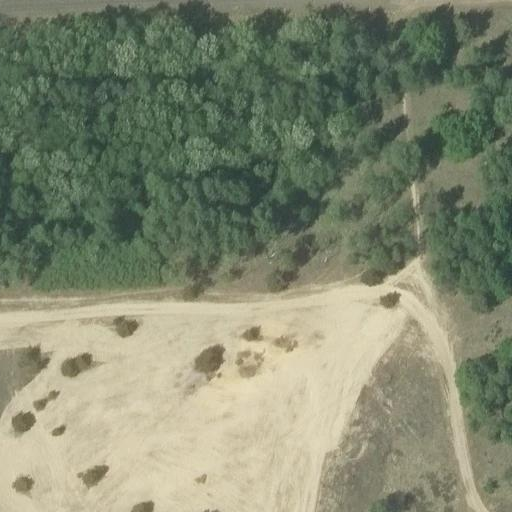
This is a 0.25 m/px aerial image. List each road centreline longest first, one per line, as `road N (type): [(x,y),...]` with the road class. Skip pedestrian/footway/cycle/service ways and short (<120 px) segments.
road 1 (track): [(428,267),(339,301),(0,325)]
road 2 (track): [(479,511),(418,208),(410,86)]
